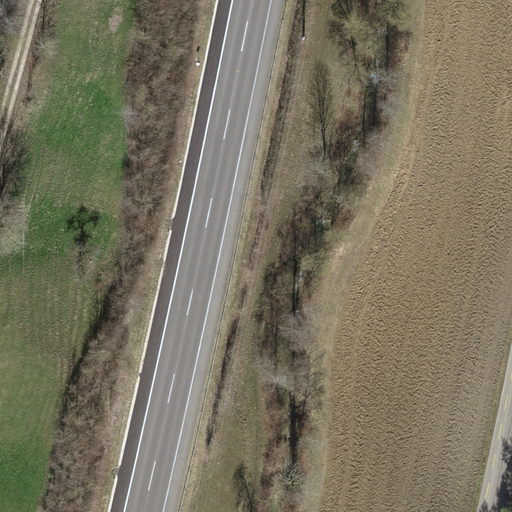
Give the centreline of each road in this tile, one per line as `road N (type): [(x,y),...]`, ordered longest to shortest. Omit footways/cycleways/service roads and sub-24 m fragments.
road 1 (trunk): [(253,0),(146,511)]
road 2 (track): [(0,147),(39,0)]
